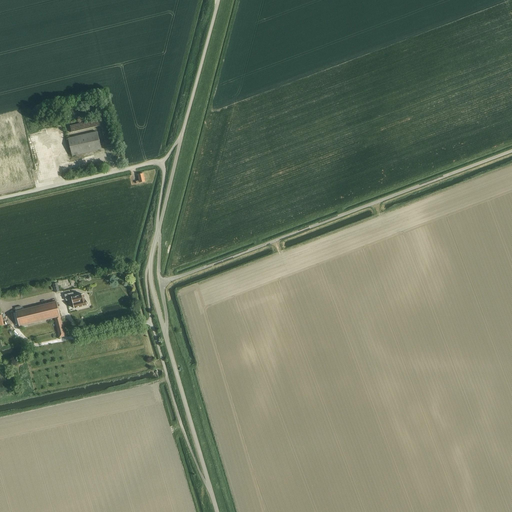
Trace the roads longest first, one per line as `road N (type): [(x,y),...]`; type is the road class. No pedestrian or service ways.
road 1 (unclassified): [(161,284),(511,151)]
road 2 (unclassified): [(216,511),(164,332)]
road 3 (unclassified): [(0,199),(161,162)]
road 4 (unclassified): [(181,133),(217,3)]
